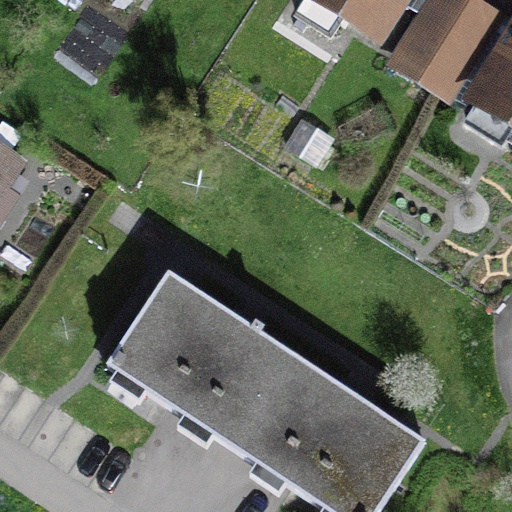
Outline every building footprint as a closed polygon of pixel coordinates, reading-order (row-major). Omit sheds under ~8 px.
[(307,0),(297,18),(331,39),(347,13),(378,33),(398,0),(307,0)] [(468,4),(461,0),(436,0),(396,65),(420,80),(437,54),(468,4)] [(437,54),(465,72),(496,22),(468,4),(437,54)] [(511,58),(469,127),(505,149),(511,136),(511,58)] [(0,219),(15,196),(2,188),(20,161),(0,147),(0,219)] [(380,511),(422,448),(260,340),(265,333),(257,327),(252,335),(170,281),(111,371),(324,511),(380,511)]
